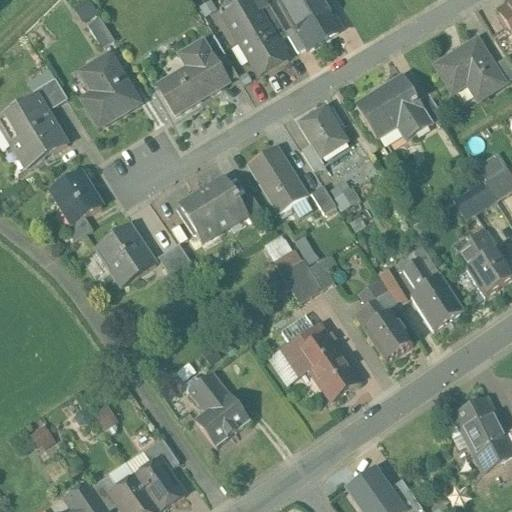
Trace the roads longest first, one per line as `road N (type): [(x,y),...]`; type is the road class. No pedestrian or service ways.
road 1 (residential): [(456,0),(140,185)]
road 2 (tertiary): [(511,332),(294,478)]
